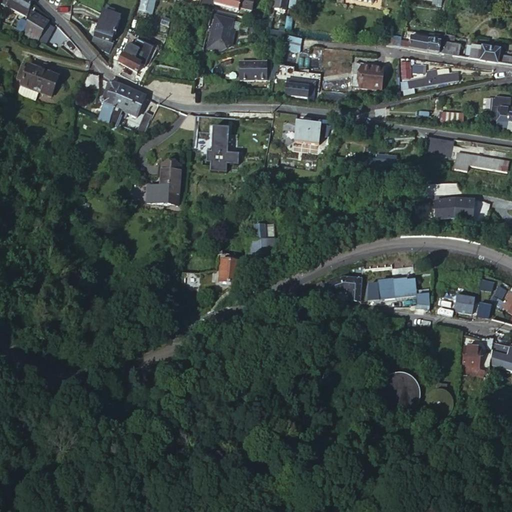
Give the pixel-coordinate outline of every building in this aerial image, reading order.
[(24,15),(31,2),(27,0),(8,0),(6,6),(24,15)] [(141,0),(138,11),(151,15),(156,0),(155,0),(141,0)] [(202,0),(201,8),(212,11),(214,4),(214,0),(202,0)] [(214,0),(214,4),(238,10),(239,8),(251,11),(253,0),(214,0)] [(269,0),(258,0),(255,20),(265,23),(269,0)] [(286,0),(275,0),(274,10),(284,12),(286,0)] [(441,8),(442,2),(430,0),(426,0),(425,6),(441,8)] [(288,8),(285,29),(294,30),(298,10),(288,8)] [(102,11),(101,14),(93,36),(111,42),(120,17),(102,11)] [(47,24),(48,22),(31,12),(27,28),(29,29),(26,33),(37,40),(47,24)] [(224,20),(215,17),(207,48),(216,50),(217,45),(220,46),(221,42),(231,45),(233,39),(229,38),(230,32),(221,30),(224,20)] [(26,24),(24,21),(20,19),(16,28),(23,33),(26,24)] [(54,28),(47,24),(37,40),(44,44),(54,28)] [(270,30),(269,37),(282,38),(283,35),(284,31),(270,30)] [(401,43),(400,47),(442,54),(445,37),(411,32),(409,44),(401,43)] [(265,40),(265,35),(249,37),(250,43),(265,40)] [(387,35),(386,46),(398,47),(400,37),(387,35)] [(454,38),(445,36),(445,37),(442,54),(458,57),(459,46),(453,45),(454,38)] [(282,42),(280,50),(296,53),(298,40),(284,37),(283,43),(282,42)] [(147,47),(129,40),(126,47),(144,55),(147,47)] [(467,45),(465,58),(497,63),(499,51),(467,45)] [(141,64),(122,55),(118,63),(137,72),(141,64)] [(511,58),(503,57),(502,64),(511,65),(511,58)] [(266,64),(240,64),(240,80),(266,80),(266,64)] [(51,97),(59,76),(28,65),(20,85),(51,97)] [(294,68),(278,66),(277,75),(293,76),(294,68)] [(424,68),(413,67),(412,75),(423,76),(424,68)] [(391,73),(374,71),(372,85),(369,85),(369,87),(389,90),(391,73)] [(429,77),(407,81),(409,90),(461,81),(459,73),(454,74),(453,73),(445,74),(429,77)] [(99,77),(89,74),(87,74),(80,83),(99,93),(99,77)] [(468,78),(470,85),(482,82),(481,75),(468,78)] [(314,83),(287,80),(285,96),(312,99),(314,83)] [(409,90),(407,81),(400,82),(401,91),(409,90)] [(109,124),(109,123),(122,86),(109,82),(102,104),(105,105),(100,118),(98,118),(98,120),(109,124)] [(137,116),(145,97),(122,86),(109,123),(117,126),(121,116),(125,117),(127,113),(137,116)] [(511,114),(510,114),(511,108),(490,105),(489,120),(508,123),(507,131),(511,131),(511,114)] [(230,112),(230,119),(267,121),(268,112),(230,112)] [(464,115),(442,113),(441,120),(463,123),(464,115)] [(196,117),(188,115),(179,127),(194,133),(194,131),(196,117)] [(230,119),(196,117),(194,131),(194,133),(192,152),(204,152),(211,153),(213,129),(230,130),(230,119)] [(144,134),(150,123),(141,119),(137,131),(144,134)] [(321,127),(296,124),(294,142),(319,145),(321,127)] [(230,130),(213,129),(211,153),(204,152),(203,163),(210,163),(210,171),(226,173),(227,165),(237,165),(238,155),(228,154),(230,130)] [(452,157),(454,143),(429,139),(427,154),(452,157)] [(499,161),(457,155),(454,169),(467,171),(468,166),(498,170),(499,161)] [(396,169),(396,157),(376,156),(376,159),(368,159),(368,168),(377,168),(376,171),(384,172),(384,169),(396,169)] [(345,170),(346,160),(335,158),(334,169),(345,170)] [(177,206),(181,167),(162,165),(160,188),(148,187),(146,203),(177,206)] [(454,216),(456,199),(441,200),(422,204),(424,218),(435,218),(436,218),(454,216)] [(454,216),(453,219),(472,220),(475,200),(456,199),(454,216)] [(422,204),(416,205),(416,218),(424,218),(422,204)] [(256,241),(247,241),(246,253),(258,251),(267,249),(268,257),(276,253),(273,225),(254,227),(256,241)] [(245,257),(244,267),(268,257),(267,249),(258,251),(246,253),(245,257)] [(243,257),(218,255),(218,260),(224,261),(239,263),(243,263),(243,257)] [(239,263),(224,261),(222,282),(237,283),(238,274),(239,263)] [(199,290),(200,275),(183,274),(182,290),(199,290)] [(348,299),(359,300),(361,278),(342,277),(320,286),(320,298),(332,298),(332,294),(342,291),(348,291),(348,299)] [(417,295),(415,281),(407,282),(407,280),(378,283),(379,292),(371,292),(372,301),(395,299),(395,298),(417,295)] [(492,284),(481,281),(480,290),(491,293),(493,287),(492,284)] [(511,293),(511,292),(510,292),(504,302),(501,300),(506,291),(499,287),(494,296),(498,299),(494,306),(499,310),(501,307),(511,313),(511,317),(511,320),(511,293)] [(429,304),(428,296),(417,297),(418,305),(429,304)] [(442,298),(439,314),(446,316),(453,317),(453,316),(454,311),(472,315),(475,299),(457,296),(456,301),(442,298)] [(479,303),(477,316),(488,319),(491,306),(479,303)] [(189,328),(185,319),(173,325),(174,336),(189,328)] [(490,339),(483,339),(485,349),(484,353),(491,355),(492,351),(493,344),(494,340),(490,339)] [(510,348),(493,344),(492,351),(508,356),(510,348)] [(479,369),(480,349),(464,347),(463,357),(465,357),(464,366),(470,366),(469,371),(467,371),(467,373),(484,377),(485,373),(487,374),(487,371),(479,369)] [(490,364),(510,370),(511,366),(511,348),(510,348),(508,356),(492,351),(491,355),(490,364)] [(380,389),(379,392),(379,393),(379,397),(379,400),(381,404),(382,407),(384,409),(387,412),(390,415),(394,416),(399,417),(402,417),(405,416),(407,415),(411,413),(413,412),(417,407),(419,403),(420,401),(420,396),(420,392),(419,388),(417,384),(414,381),(410,378),(406,376),(403,376),(399,375),(395,376),(392,377),(388,379),(385,382),(382,385),(380,389)] [(447,391),(445,391),(445,390),(442,390),(440,390),(438,390),(436,390),(435,391),(432,392),(430,394),(428,395),(427,398),(426,401),(425,405),(426,408),(428,412),(429,414),(432,416),(434,417),(436,418),(441,419),(443,419),(446,418),(448,417),(450,415),(452,412),(454,410),(454,407),(454,405),(454,401),(453,398),(452,396),(450,393),(447,391)]
